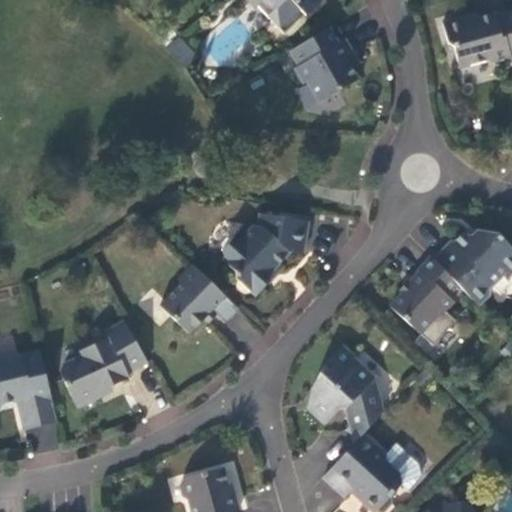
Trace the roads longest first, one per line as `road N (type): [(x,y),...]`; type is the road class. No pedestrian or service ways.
road 1 (residential): [(263,388),(118,466),(0,497)]
road 2 (residential): [(425,170),(263,388)]
road 3 (residential): [(397,0),(425,170)]
road 4 (residential): [(263,388),(297,511)]
